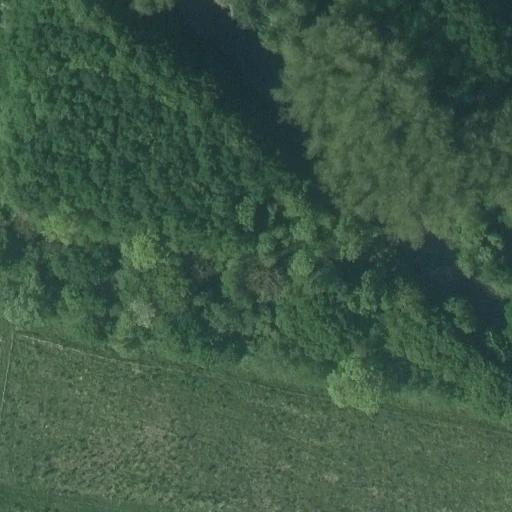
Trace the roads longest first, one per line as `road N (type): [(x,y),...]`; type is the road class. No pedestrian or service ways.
road 1 (track): [(32,0),(18,168),(58,185),(363,250),(422,283),(511,370)]
road 2 (track): [(118,0),(222,79),(422,283)]
